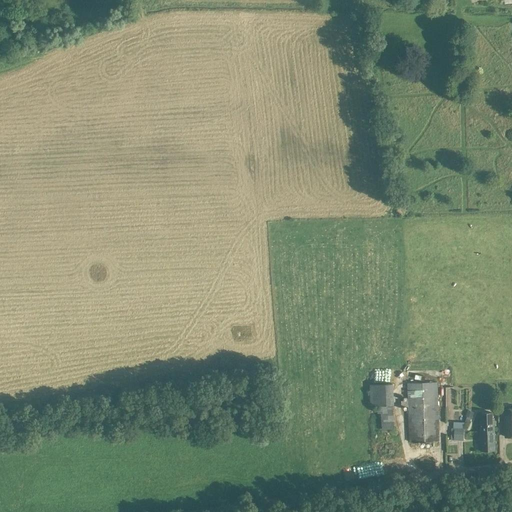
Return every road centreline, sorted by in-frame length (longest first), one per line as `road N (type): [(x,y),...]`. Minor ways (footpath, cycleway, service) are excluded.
road 1 (track): [(200,511),(388,483)]
road 2 (unclassified): [(388,483),(511,466)]
